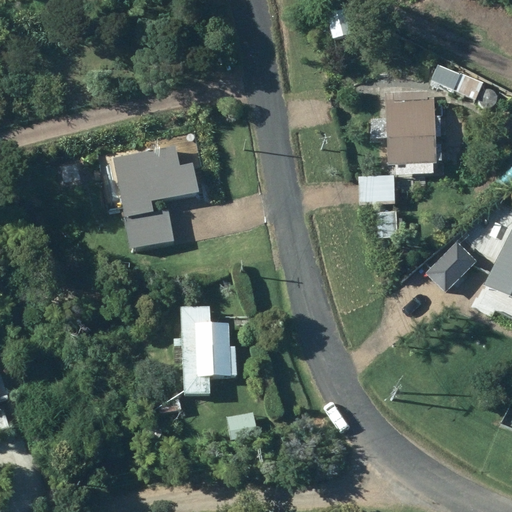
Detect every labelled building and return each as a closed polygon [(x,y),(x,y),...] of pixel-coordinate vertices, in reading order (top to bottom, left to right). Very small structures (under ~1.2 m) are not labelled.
[(430,80),(452,90),(458,75),(436,66),(430,80)] [(384,94),(387,165),(434,163),(432,92),(384,94)] [(175,153),(114,165),(131,257),(174,248),(169,216),(154,219),(152,208),(199,199),(193,168),(178,171),(175,153)] [(83,183),(79,164),(58,169),(61,183),(64,182),(65,187),(83,183)] [(393,175),(360,176),(360,187),(353,187),(353,197),(360,197),(360,205),(394,205),(393,175)] [(393,214),(373,214),(372,242),(393,242),(393,214)] [(489,273),(511,285),(511,236),(509,235),(489,273)] [(444,293),(475,261),(455,242),(424,273),(444,293)] [(182,314),(183,403),(211,402),(210,383),(238,383),(237,353),(231,353),(230,330),(212,330),(211,314),(182,314)] [(251,417),(226,423),(231,446),(256,441),(251,417)]
